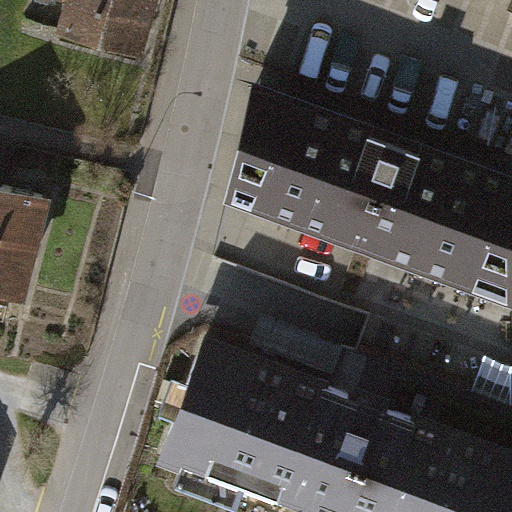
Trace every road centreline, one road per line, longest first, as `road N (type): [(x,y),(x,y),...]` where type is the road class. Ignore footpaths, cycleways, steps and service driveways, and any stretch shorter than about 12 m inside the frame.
road 1 (residential): [(208,0),(66,511)]
road 2 (unknown): [(137,271),(511,393)]
road 3 (unknown): [(260,0),(494,81)]
